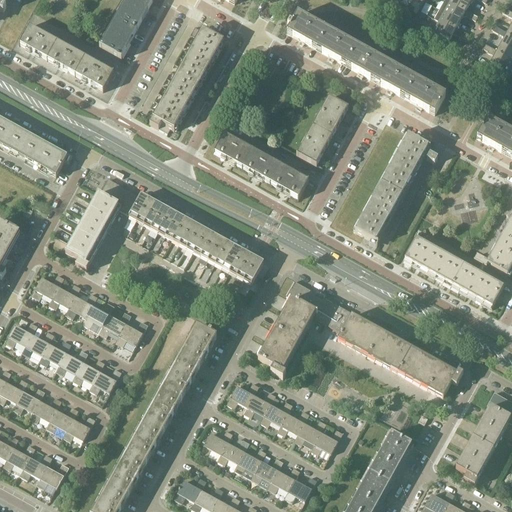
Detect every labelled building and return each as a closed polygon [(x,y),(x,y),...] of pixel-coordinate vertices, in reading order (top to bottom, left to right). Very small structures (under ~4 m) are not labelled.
[(121,61),(133,40),(153,3),(147,0),(126,0),(99,49),(121,61)] [(467,15),(465,18),(470,20),(472,18),(473,16),(468,13),(467,10),(470,5),(459,0),(445,0),(445,1),(443,0),(442,2),(467,15)] [(443,5),(439,12),(460,23),(463,18),(465,18),(467,15),(442,2),(441,4),(443,5)] [(457,28),(460,23),(439,12),(434,21),(438,23),(457,33),(458,31),(457,28)] [(305,45),(316,51),(327,32),(297,15),(292,26),(290,25),(287,29),(289,30),(287,35),(299,42),(297,45),(303,49),(305,45)] [(460,38),(462,36),(463,34),(458,31),(457,33),(438,23),(432,34),(429,32),(425,38),(436,44),(440,38),(449,43),(452,37),(455,36),(460,39),(460,38)] [(19,47),(31,54),(47,63),(57,44),(29,28),(19,47)] [(505,34),(500,31),(497,36),(503,39),(503,41),(501,46),(511,52),(511,40),(504,36),(505,34)] [(343,41),(327,32),(316,51),(329,58),(327,62),(332,65),(334,61),(346,68),(356,48),(343,41)] [(224,45),(202,33),(153,121),(150,126),(159,132),(159,131),(168,135),(170,131),(175,133),(224,45)] [(47,63),(75,78),(86,59),(57,44),(47,63)] [(498,51),(495,52),(494,54),(496,55),(511,63),(511,52),(501,46),(498,51)] [(386,65),(356,48),(346,68),(358,74),(356,78),(361,81),(363,77),(375,84),(386,65)] [(495,52),(490,49),(487,54),(492,57),(494,54),(495,52)] [(506,75),(511,64),(511,63),(496,55),(490,66),(506,75)] [(114,75),(86,59),(75,78),(103,94),(114,75)] [(416,81),(386,65),(375,84),(387,91),(385,94),(391,98),(393,94),(405,101),(416,81)] [(270,77),(269,79),(270,79),(274,70),(272,69),(269,67),(268,69),(268,70),(266,74),(270,77)] [(445,98),(416,81),(405,101),(417,107),(415,111),(420,114),(422,110),(435,117),(445,98)] [(328,100),(312,129),(332,140),(348,111),(328,100)] [(0,146),(57,178),(67,159),(0,121),(0,146)] [(511,145),(511,134),(487,121),(476,140),(489,147),(488,150),(492,153),(494,150),(506,157),(511,145)] [(316,169),(326,152),(332,140),(312,129),(296,158),(316,169)] [(242,171),(252,152),(224,136),(213,155),(242,171)] [(377,246),(425,159),(427,160),(426,161),(434,166),(437,161),(429,156),(429,157),(427,156),(430,150),(407,138),(355,234),(363,238),(371,243),(370,246),(375,249),(377,246)] [(280,167),(252,152),(242,171),(270,187),(280,167)] [(270,187),(281,193),(298,202),(309,183),(280,167),(270,187)] [(98,196),(98,197),(121,210),(120,213),(129,218),(129,219),(141,198),(141,197),(140,199),(108,182),(100,197),(98,196)] [(65,255),(78,262),(75,267),(86,273),(89,267),(86,266),(116,212),(119,214),(119,213),(120,213),(121,210),(98,197),(65,255)] [(129,219),(137,223),(149,202),(141,198),(129,219)] [(137,223),(144,227),(156,206),(149,202),(137,223)] [(144,227),(151,231),(163,209),(156,206),(144,227)] [(151,231),(158,235),(170,214),(163,209),(151,231)] [(29,220),(32,214),(26,210),(23,216),(29,220)] [(158,235),(166,239),(178,218),(170,214),(158,235)] [(184,221),(178,218),(166,239),(172,243),(184,221)] [(511,267),(511,218),(487,263),(476,257),(473,263),(486,270),(488,266),(507,277),(511,267)] [(172,243),(180,247),(192,226),(184,221),(172,243)] [(0,283),(6,273),(0,269),(0,265),(18,234),(0,224),(0,283)] [(180,247),(187,251),(199,230),(192,226),(180,247)] [(187,251),(194,255),(206,233),(199,230),(187,251)] [(194,255),(201,259),(213,237),(206,233),(194,255)] [(220,241),(213,237),(201,259),(208,263),(220,241)] [(208,263),(215,267),(227,245),(220,241),(208,263)] [(404,261),(405,262),(492,310),(503,289),(416,241),(404,261)] [(215,267),(222,271),(234,249),(227,245),(215,267)] [(222,271),(230,275),(242,253),(234,249),(222,271)] [(230,275),(237,279),(249,257),(242,253),(230,275)] [(237,279),(244,283),(256,261),(249,257),(237,279)] [(263,265),(256,261),(244,283),(251,287),(263,265)] [(64,281),(58,278),(52,288),(41,282),(31,299),(39,303),(43,297),(52,302),(58,291),(64,281)] [(341,336),(352,317),(353,316),(294,283),(286,298),(291,301),(316,315),(313,320),(341,336)] [(58,291),(52,302),(48,308),(56,313),(59,306),(69,311),(75,301),(75,300),(81,291),(75,287),(69,297),(58,291)] [(97,300),(91,297),(86,306),(75,300),(75,301),(69,311),(68,312),(65,318),(73,322),(76,316),(85,321),(86,321),(92,310),(97,300)] [(270,375),(273,376),(283,382),(286,376),(283,375),(313,320),(316,315),(291,301),(258,361),(273,370),(270,375)] [(99,336),(99,337),(102,331),(109,319),(114,309),(108,306),(103,316),(92,310),(86,321),(85,321),(82,327),(89,331),(93,325),(102,330),(99,336)] [(115,346),(116,346),(119,340),(126,328),(131,319),(125,315),(120,325),(109,319),(102,331),(99,337),(106,341),(110,334),(119,339),(115,346)] [(456,388),(463,376),(457,373),(456,376),(352,317),(341,336),(337,342),(443,401),(451,386),(456,388)] [(222,318),(219,324),(225,328),(228,322),(226,320),(222,318)] [(127,343),(136,349),(148,328),(142,324),(136,334),(126,328),(119,340),(116,346),(123,350),(127,343)] [(32,339),(37,329),(32,325),(26,335),(15,329),(5,346),(13,351),(16,344),(25,349),(25,350),(26,350),(32,339)] [(196,328),(179,359),(199,370),(216,339),(211,336),(212,334),(209,333),(208,334),(196,328)] [(48,348),(49,348),(54,338),(48,335),(43,345),(32,339),(26,350),(25,350),(22,356),(30,360),(33,354),(42,359),(48,348)] [(60,354),(49,348),(48,348),(42,359),(39,365),(46,369),(50,363),(59,368),(59,369),(65,357),(66,357),(71,347),(65,344),(60,354)] [(76,363),(66,357),(65,357),(59,369),(55,374),(63,379),(67,372),(76,377),(72,384),(73,384),(76,378),(82,367),(88,357),(82,353),(76,363)] [(181,402),(199,370),(179,359),(161,391),(181,402)] [(93,373),(82,367),(76,378),(73,384),(80,388),(83,382),(93,387),(92,387),(93,387),(99,376),(105,366),(99,363),(93,373)] [(105,376),(109,369),(104,367),(101,374),(105,376)] [(110,382),(99,376),(93,387),(92,387),(89,393),(97,397),(100,391),(110,396),(121,375),(115,372),(110,382)] [(0,395),(5,386),(6,386),(11,376),(5,373),(0,382),(0,395)] [(28,385),(22,382),(16,392),(6,386),(5,386),(0,395),(0,405),(3,408),(7,401),(16,406),(22,395),(28,385)] [(248,411),(254,399),(253,399),(259,389),(253,386),(247,396),(236,390),(226,407),(234,411),(238,405),(247,410),(243,417),(244,417),(247,410),(248,411)] [(164,434),(181,402),(161,391),(144,423),(164,434)] [(39,405),(45,395),(39,392),(33,401),(22,395),(16,406),(12,413),(20,417),(24,410),(33,416),(39,405)] [(260,426),(264,420),(270,409),(276,399),(270,395),(264,405),(254,399),(248,411),(247,410),(244,417),(251,421),(254,414),(264,419),(260,426)] [(508,425),(511,427),(511,405),(494,395),(487,408),(489,410),(489,409),(510,421),(508,425)] [(50,411),(39,405),(33,416),(29,422),(37,426),(40,420),(49,425),(46,431),(46,432),(50,426),(56,414),(61,404),(55,401),(50,411)] [(264,420),(260,426),(268,430),(271,424),(280,429),(281,429),(287,418),(292,408),(286,405),(281,415),(270,409),(264,420)] [(508,425),(510,421),(489,409),(489,410),(455,471),(466,477),(463,482),(474,488),(477,482),(474,481),(506,424),(508,425)] [(50,426),(46,432),(54,436),(57,429),(66,434),(66,435),(73,423),(78,413),(72,410),(67,420),(56,414),(50,426)] [(294,444),(294,445),(298,438),(298,439),(304,427),(309,417),(303,414),(298,424),(287,418),(281,429),(280,429),(277,435),(284,439),(288,433),(297,438),(294,444)] [(418,424),(423,427),(424,427),(427,421),(421,418),(418,424)] [(74,438),(83,444),(95,423),(89,419),(84,429),(73,423),(66,435),(63,441),(70,445),(74,438)] [(146,466),(164,434),(144,423),(126,455),(146,466)] [(315,448),(322,437),(321,437),(326,427),(320,423),(315,433),(304,427),(298,439),(298,438),(294,445),(301,449),(305,442),(314,447),(310,454),(311,454),(315,448)] [(322,452),(331,457),(343,436),(337,433),(331,443),(322,437),(315,448),(311,454),(318,458),(322,452)] [(211,453),(220,458),(221,458),(227,447),(232,437),(227,434),(221,443),(210,437),(200,455),(208,459),(211,453)] [(348,511),(377,511),(413,448),(391,436),(348,511)] [(0,459),(6,463),(12,452),(13,452),(18,442),(12,439),(7,449),(0,445),(0,459)] [(238,467),(244,456),(249,446),(243,443),(238,441),(235,446),(240,448),(238,453),(227,447),(221,458),(220,458),(217,464),(225,468),(228,462),(237,467),(234,473),(238,467)] [(23,473),(30,462),(35,452),(29,448),(24,458),(13,452),(12,452),(6,463),(3,469),(10,474),(14,467),(23,472),(23,473)] [(255,462),(244,456),(238,467),(234,473),(241,478),(245,471),(254,476),(261,465),(266,456),(260,452),(255,462)] [(128,498),(146,466),(126,455),(108,486),(128,498)] [(31,477),(40,482),(46,471),(52,461),(46,458),(40,468),(30,462),(23,473),(19,479),(27,483),(31,477)] [(266,458),(262,464),(267,467),(271,460),(266,458)] [(254,476),(250,483),(258,487),(262,481),(271,486),(267,492),(268,492),(271,486),(278,475),(277,475),(283,465),(277,462),(271,471),(261,465),(254,476)] [(47,486),(57,491),(69,470),(63,467),(57,477),(46,471),(40,482),(36,488),(44,492),(47,486)] [(288,481),(278,475),(271,486),(268,492),(275,496),(278,490),(288,495),(284,501),(285,502),(288,495),(289,495),(295,484),(294,484),(300,474),(294,471),(288,481)] [(316,483),(311,480),(305,490),(295,484),(289,495),(288,495),(285,502),(292,506),(295,499),(305,504),(316,483)] [(206,484),(200,481),(195,491),(183,485),(174,502),(181,506),(185,500),(194,505),(191,511),(195,506),(201,495),(201,494),(206,484)] [(94,511),(120,511),(128,498),(108,486),(94,511)] [(212,511),(217,504),(223,494),(217,490),(211,500),(201,494),(201,495),(195,506),(191,511),(200,511),(202,509),(206,511),(212,511)] [(446,511),(449,508),(448,508),(454,498),(448,494),(442,504),(431,498),(423,511),(446,511)] [(234,511),(240,503),(234,500),(228,510),(217,504),(212,511),(234,511)]
